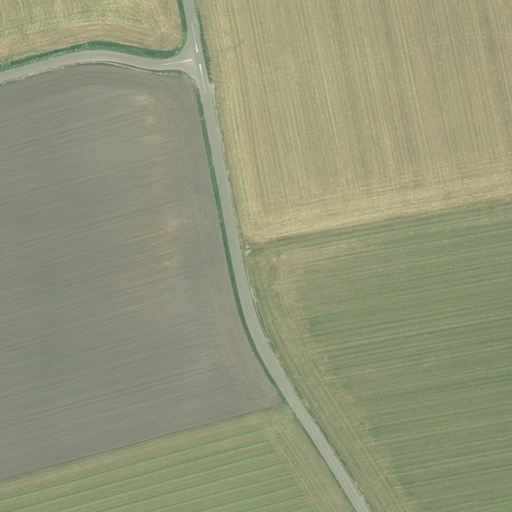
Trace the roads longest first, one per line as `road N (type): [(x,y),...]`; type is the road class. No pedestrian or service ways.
road 1 (unclassified): [(363,511),(269,357),(244,293),(199,57)]
road 2 (unclassified): [(0,74),(86,53),(199,57)]
